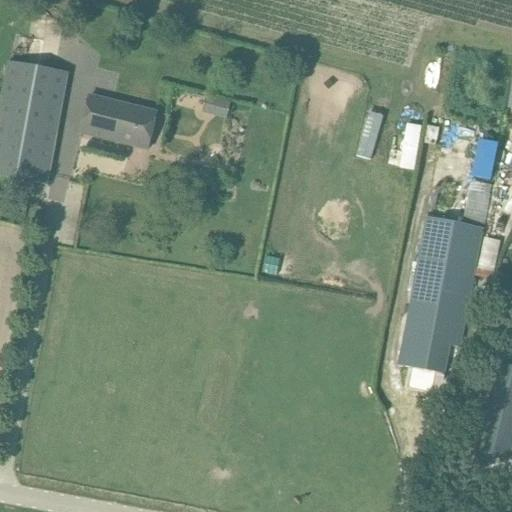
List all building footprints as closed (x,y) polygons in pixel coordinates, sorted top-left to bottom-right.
[(69,75),(9,64),(0,110),(0,177),(11,179),(30,183),(48,186),(69,75)] [(306,99),(345,108),(353,79),(314,69),(306,99)] [(202,114),(228,120),(232,103),(207,96),(202,114)] [(157,116),(90,99),(81,134),(149,150),(157,116)] [(362,154),(381,156),(384,122),(366,120),(362,154)] [(445,122),(443,149),(480,151),(482,124),(445,122)] [(416,169),(422,125),(407,123),(405,142),(391,140),(388,165),(416,169)] [(437,145),(439,127),(429,126),(426,143),(437,145)] [(474,177),(494,181),(502,143),(481,139),(474,177)] [(30,183),(11,179),(9,194),(27,197),(30,183)] [(472,180),(464,223),(485,227),(493,184),(472,180)] [(403,347),(399,366),(445,375),(451,346),(461,348),(483,229),(426,218),(404,338),(403,347)] [(511,368),(492,365),(478,433),(473,452),(508,460),(511,443),(511,368)]
